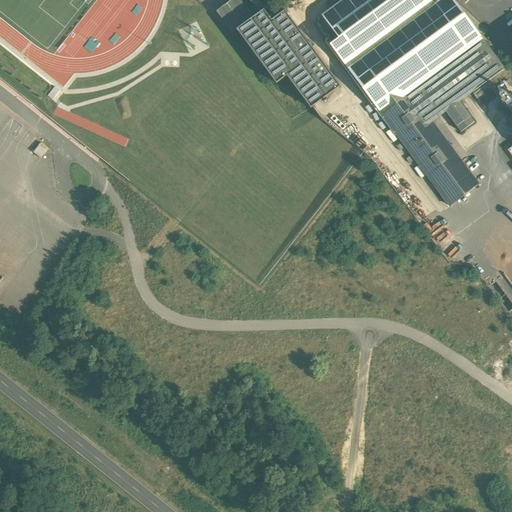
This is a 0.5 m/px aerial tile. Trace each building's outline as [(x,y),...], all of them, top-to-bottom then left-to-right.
[(236,29),(253,17),(240,0),(232,0),(217,12),(232,32),(236,29)] [(343,0),(317,20),(316,24),(319,29),(323,29),(328,25),(338,38),(329,44),(379,111),(480,36),(470,24),(457,13),(447,5),(441,0),(343,0)] [(253,17),(236,29),(275,83),(285,76),(310,108),(340,86),(284,10),(270,19),(263,9),(253,17)] [(480,36),(379,111),(403,143),(432,122),(446,111),(459,102),(459,101),(503,68),(480,36)] [(511,101),(504,91),(499,95),(507,106),(511,101)] [(474,122),(459,102),(446,111),(461,132),(474,122)] [(478,185),(432,122),(403,143),(450,207),(478,185)] [(34,153),(41,158),(48,149),(41,143),(34,153)]
